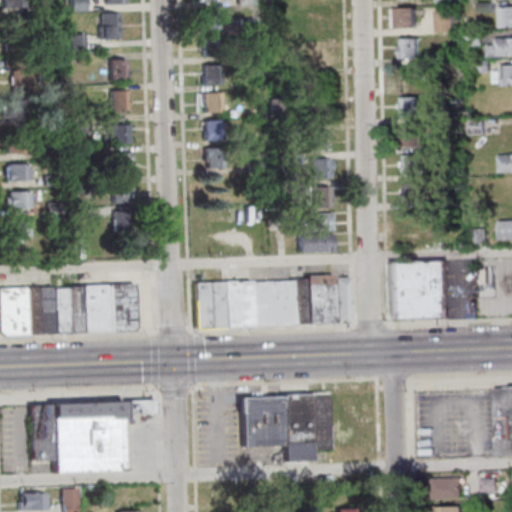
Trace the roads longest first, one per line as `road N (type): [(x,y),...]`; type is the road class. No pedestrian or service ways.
road 1 (residential): [(174,511),(159,0)]
road 2 (secondary): [(381,353),(0,366)]
road 3 (residential): [(370,354),(359,0)]
road 4 (residential): [(396,511),(392,353)]
road 5 (secondary): [(511,348),(381,353)]
